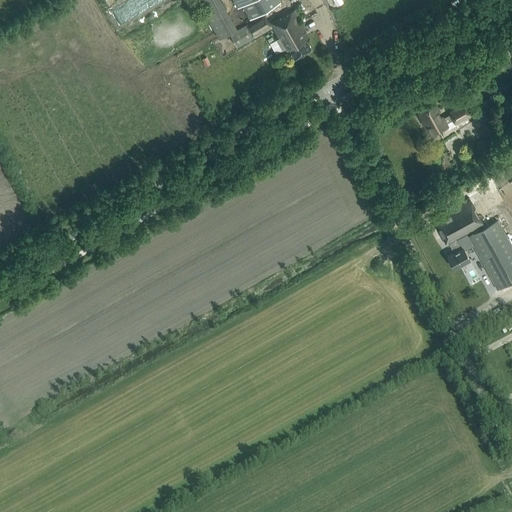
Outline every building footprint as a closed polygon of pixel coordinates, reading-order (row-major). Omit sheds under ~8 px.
[(220,0),(197,0),(219,38),(237,28),(220,0)] [(233,0),(237,7),(242,4),(250,19),(280,2),(278,0),(233,0)] [(246,25),(230,33),(236,46),(272,27),(286,51),(288,49),(294,59),(311,49),(306,39),(308,38),(293,11),(270,24),(265,13),(246,24),(246,25)] [(455,123),(471,114),(465,103),(449,112),(450,114),(442,118),(434,103),(418,112),(426,127),(428,125),(432,133),(446,125),(445,123),(453,119),(455,123)] [(483,224),(469,197),(431,218),(446,245),(449,243),(454,253),(447,256),(454,268),(469,259),(463,247),(469,244),(464,235),(472,230),(473,232),(468,235),(497,289),(511,280),(511,247),(497,220),(479,230),(477,227),(483,224)]
